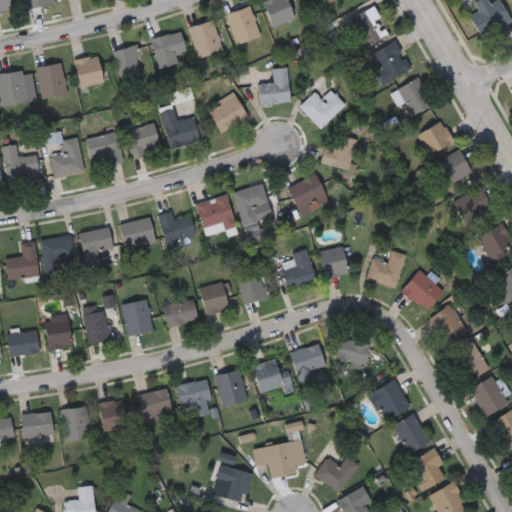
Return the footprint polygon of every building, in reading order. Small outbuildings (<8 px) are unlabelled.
[(0,0),(14,0),(15,10),(0,12),(0,0)] [(27,0),(29,10),(52,6),(51,0),(27,0)] [(263,0),(287,0),(290,19),(267,22),(263,0)] [(498,0),(510,23),(480,38),(468,15),(477,11),(472,1),(474,0),(485,0),(487,4),(494,0),(498,0)] [(223,12),(248,4),(258,35),(233,43),(223,12)] [(359,34),(350,14),(373,5),(385,35),(356,47),(352,37),(359,34)] [(196,56),(186,26),(210,18),(220,48),(196,56)] [(148,37),(178,28),(184,49),(154,59),(148,37)] [(409,67),(381,82),(365,54),(393,39),(409,67)] [(139,72),(117,78),(110,49),(132,43),(139,72)] [(101,80),(78,85),(72,58),(95,53),(101,80)] [(64,92),(39,96),(33,65),(58,61),(64,92)] [(287,101),(257,102),(256,82),(271,81),(270,66),(285,65),(287,101)] [(0,103),(0,71),(20,68),(24,100),(0,103)] [(429,104),(408,113),(396,85),(417,75),(429,104)] [(343,102),(318,126),(296,104),(312,89),(319,97),(328,88),(343,102)] [(205,105),(232,91),(245,115),(217,130),(205,105)] [(175,119),(190,115),(197,137),(168,146),(157,111),(171,107),(175,119)] [(430,154),(417,131),(440,118),(452,141),(430,154)] [(124,123),(152,119),(156,143),(143,145),(144,154),(129,156),(124,123)] [(51,175),(48,155),(62,152),(60,139),(47,142),(45,132),(58,130),(59,138),(75,135),(81,170),(51,175)] [(83,136),(114,130),(120,160),(106,163),(104,153),(87,156),(83,136)] [(345,168),(318,159),(323,144),(331,147),(336,132),(355,138),(345,168)] [(37,177),(5,181),(0,144),(14,142),(15,155),(34,152),(37,177)] [(434,160),(457,147),(470,170),(447,183),(434,160)] [(285,185),(313,172),(326,199),(317,204),(298,213),(285,185)] [(255,219),(240,224),(231,190),(260,181),(265,202),(252,206),(255,219)] [(464,223),(451,199),(478,184),(491,207),(464,223)] [(194,201),(225,194),(233,226),(202,233),(194,201)] [(188,214),(193,233),(163,241),(155,213),(169,210),(171,218),(188,214)] [(117,222),(147,215),(153,240),(123,247),(117,222)] [(97,262),(82,265),(77,230),(107,226),(110,246),(95,248),(97,262)] [(506,251),(482,251),(482,228),(506,228),(506,251)] [(42,271),(37,238),(67,234),(73,267),(42,271)] [(5,277),(3,256),(19,255),(18,241),(33,240),(35,275),(5,277)] [(318,248),(341,244),(346,272),(323,276),(318,248)] [(314,279),(288,288),(280,264),(292,260),(289,252),(303,247),(314,279)] [(385,260),(389,249),(403,253),(393,286),(364,278),(370,256),(385,260)] [(511,297),(509,299),(495,275),(509,267),(506,262),(511,258),(511,297)] [(234,275),(254,268),(264,296),(243,303),(234,275)] [(441,290),(424,310),(399,288),(417,269),(441,290)] [(228,304),(206,313),(195,288),(217,279),(228,304)] [(144,297),(151,328),(125,334),(119,303),(144,297)] [(195,317),(165,325),(161,304),(190,297),(195,317)] [(446,343),(427,316),(447,302),(466,329),(446,343)] [(107,338),(85,341),(81,310),(102,306),(107,338)] [(46,347),(43,316),(65,313),(68,345),(46,347)] [(37,351),(7,353),(5,331),(35,328),(37,351)] [(332,354),(339,334),(369,345),(362,365),(332,354)] [(450,351),(472,339),(487,368),(465,380),(450,351)] [(323,363),(308,368),(310,376),(297,380),(288,350),(316,342),(323,363)] [(289,380),(258,389),(250,363),(273,356),(275,365),(284,362),(289,380)] [(220,404),(212,374),(236,367),(245,397),(220,404)] [(468,388),(490,374),(506,402),(484,415),(468,388)] [(195,414),(192,402),(178,405),(174,383),(205,377),(208,397),(204,398),(207,411),(195,414)] [(366,394),(390,377),(408,403),(384,420),(366,394)] [(169,409),(139,415),(135,392),(164,386),(169,409)] [(125,425),(101,428),(97,401),(121,397),(125,425)] [(88,435),(62,439),(57,408),(83,404),(88,435)] [(511,444),(507,447),(491,418),(511,406),(511,444)] [(51,433),(21,435),(19,412),(49,410),(51,433)] [(390,424),(411,411),(428,439),(408,452),(390,424)] [(0,416),(9,416),(10,437),(0,437),(0,416)] [(251,447),(288,440),(294,472),(268,476),(266,462),(254,464),(251,447)] [(423,488),(406,462),(432,446),(442,461),(435,465),(442,476),(423,488)] [(324,456),(337,465),(345,454),(356,463),(336,491),(311,473),(324,456)] [(241,501),(220,495),(224,481),(214,479),(218,463),(249,471),(241,501)] [(467,508),(460,511),(437,511),(427,494),(450,480),(467,508)] [(75,485),(90,484),(92,511),(63,511),(62,499),(76,498),(75,485)] [(343,511),(335,498),(361,484),(370,500),(363,504),(367,511),(343,511)] [(138,511),(104,511),(112,495),(140,508),(138,511)]
